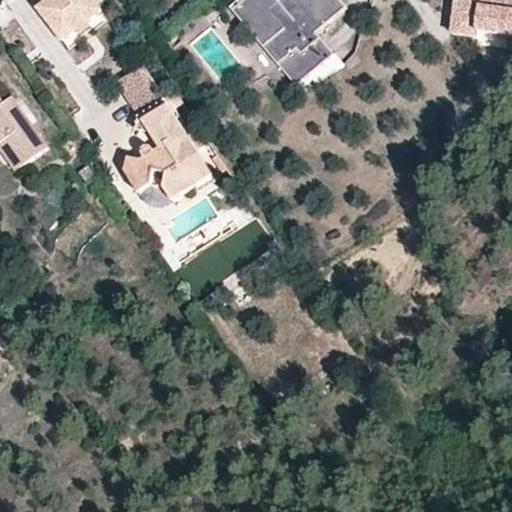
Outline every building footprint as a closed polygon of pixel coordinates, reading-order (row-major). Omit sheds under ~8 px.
[(106,13),(97,0),(55,0),(44,8),(66,41),(106,13)] [(278,0),(244,0),(234,9),(280,64),(285,60),(241,8),(250,0),(262,0),(271,9),(281,3),(278,0)] [(336,55),(318,33),(348,7),(342,0),(283,0),(281,3),(271,9),(262,0),(250,0),(241,8),(285,60),(280,64),(299,85),(301,84),(336,55)] [(480,33),(484,0),(458,0),(454,35),(480,38),(480,33)] [(511,0),(484,0),(480,33),(511,37),(511,0)] [(301,84),(308,92),(346,65),(345,64),(337,54),(336,55),(301,84)] [(168,103),(146,70),(124,84),(147,118),(168,103)] [(28,117),(24,120),(17,110),(21,107),(16,100),(7,107),(2,100),(0,99),(0,151),(5,152),(21,173),(52,151),(49,146),(28,117)] [(21,107),(17,110),(24,120),(28,117),(21,107)] [(190,174),(176,151),(185,145),(176,131),(160,140),(164,147),(164,149),(159,152),(157,152),(156,150),(155,150),(154,149),(152,149),(151,150),(149,151),(148,151),(148,154),(148,156),(149,158),(144,161),(133,159),(129,173),(144,195),(157,186),(168,189),(176,201),(198,186),(190,174)] [(239,280),(206,296),(214,311),(246,295),(239,280)]
